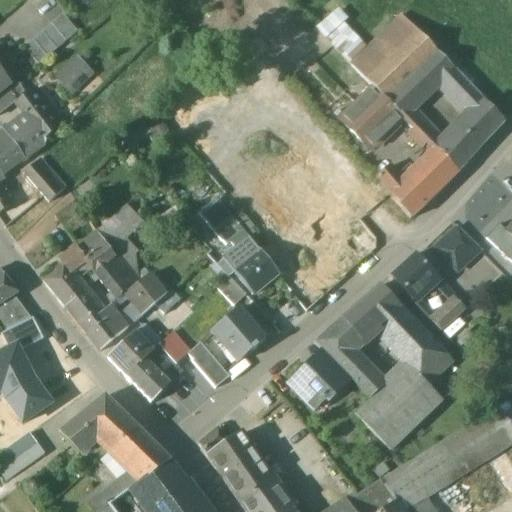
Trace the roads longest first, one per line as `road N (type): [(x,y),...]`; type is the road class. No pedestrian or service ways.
road 1 (residential): [(179,450),(511,133)]
road 2 (residential): [(0,244),(108,382),(179,450)]
